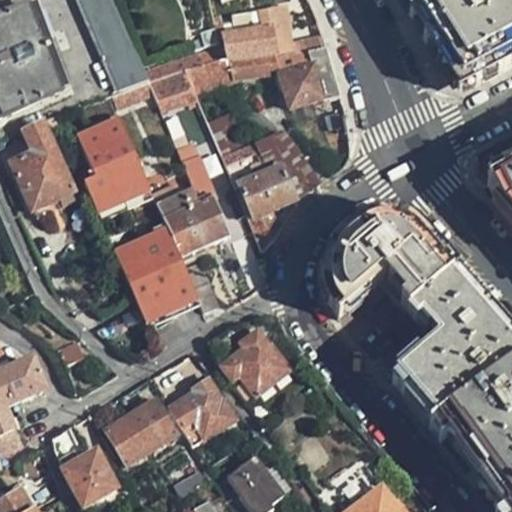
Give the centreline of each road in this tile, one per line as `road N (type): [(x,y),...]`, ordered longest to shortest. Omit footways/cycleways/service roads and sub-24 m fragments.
road 1 (residential): [(453,511),(297,310),(295,291)]
road 2 (residential): [(133,377),(42,298),(0,200)]
road 3 (unknown): [(194,339),(322,511)]
road 4 (residential): [(295,291),(291,264),(319,214),(413,154)]
road 5 (residential): [(295,291),(237,312),(133,377)]
road 6 (residential): [(133,377),(77,411),(57,406),(38,360),(0,335)]
road 7 (tertiary): [(346,0),(413,154)]
road 8 (tertiary): [(413,154),(511,281)]
